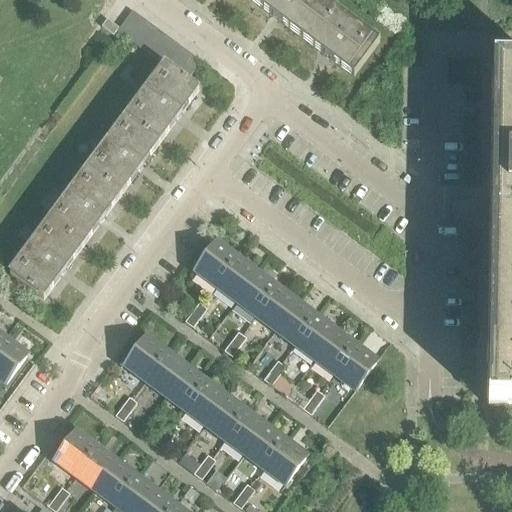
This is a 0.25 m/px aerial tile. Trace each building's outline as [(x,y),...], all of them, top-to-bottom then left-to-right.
[(326,5),(319,0),(249,0),(249,2),(300,40),(326,5)] [(379,44),(326,5),(300,40),(353,79),(379,44)] [(132,14),(122,27),(117,34),(126,41),(141,21),(132,14)] [(106,21),(100,29),(112,38),(118,31),(106,21)] [(141,21),(126,41),(136,48),(151,28),(141,21)] [(151,28),(136,48),(146,55),(160,36),(151,28)] [(160,36),(146,55),(155,62),(170,43),(160,36)] [(170,43),(155,62),(163,69),(165,70),(180,50),(170,43)] [(180,50),(165,70),(175,77),(189,57),(180,50)] [(189,57),(175,77),(184,84),(185,83),(185,84),(199,65),(189,57)] [(163,69),(124,121),(158,147),(198,93),(185,84),(185,83),(184,84),(175,77),(165,70),(163,69)] [(511,70),(494,71),(489,408),(511,408),(511,70)] [(124,121),(85,174),(119,199),(158,147),(124,121)] [(85,174),(47,226),(81,251),(119,199),(85,174)] [(43,302),(59,280),(81,251),(47,226),(9,277),(43,302)] [(197,275),(217,290),(236,264),(216,249),(197,275)] [(256,279),(236,264),(217,290),(237,305),(256,279)] [(276,293),(256,279),(237,305),(257,319),(276,293)] [(295,308),(276,293),(257,319),(276,333),(295,308)] [(198,307),(191,316),(199,321),(206,312),(198,307)] [(315,323),(295,308),(276,333),(296,348),(315,323)] [(191,316),(184,325),(192,331),(199,321),(191,316)] [(334,337),(315,323),(296,348),(315,363),(334,337)] [(237,336),(231,345),(239,350),(245,342),(237,336)] [(354,352),(334,337),(315,363),(335,377),(354,352)] [(127,370),(147,385),(166,359),(146,344),(127,370)] [(24,360),(4,345),(0,351),(0,381),(5,386),(24,360)] [(231,345),(224,354),(231,360),(239,350),(231,345)] [(374,366),(354,352),(335,377),(355,392),(374,366)] [(186,373),(166,359),(147,385),(166,399),(186,373)] [(277,365),(270,374),(278,380),(285,371),(277,365)] [(205,388),(186,373),(166,399),(186,414),(205,388)] [(278,380),(270,374),(263,384),(271,389),(278,380)] [(224,402),(205,388),(186,414),(205,428),(224,402)] [(316,394),(309,404),(317,409),(324,400),(316,394)] [(128,401),(121,411),(129,416),(136,407),(128,401)] [(245,417),(224,402),(205,428),(225,443),(245,417)] [(317,409),(309,404),(302,413),(310,419),(317,409)] [(129,416),(121,411),(115,419),(122,425),(129,416)] [(264,431),(245,417),(225,443),(244,457),(264,431)] [(168,430),(161,440),(168,445),(175,436),(168,430)] [(284,446),(264,431),(244,457),(264,472),(284,446)] [(56,464),(77,479),(96,454),(75,438),(56,464)] [(161,440),(154,449),(162,454),(168,445),(161,440)] [(304,461),(284,446),(264,472),(284,487),(304,461)] [(116,468),(96,454),(77,479),(97,494),(116,468)] [(207,459),(200,469),(207,475),(215,465),(207,459)] [(135,483),(116,468),(97,494),(116,508),(135,483)] [(207,475),(200,469),(193,478),(201,483),(207,475)] [(143,511),(155,497),(135,483),(116,508),(120,511),(143,511)] [(246,488),(239,498),(247,504),(254,494),(246,488)] [(61,492),(54,502),(61,507),(69,497),(61,492)] [(174,511),(155,497),(143,511),(174,511)] [(240,511),(247,504),(239,498),(232,507),(238,511),(240,511)] [(57,511),(61,507),(54,502),(47,510),(49,511),(57,511)]
